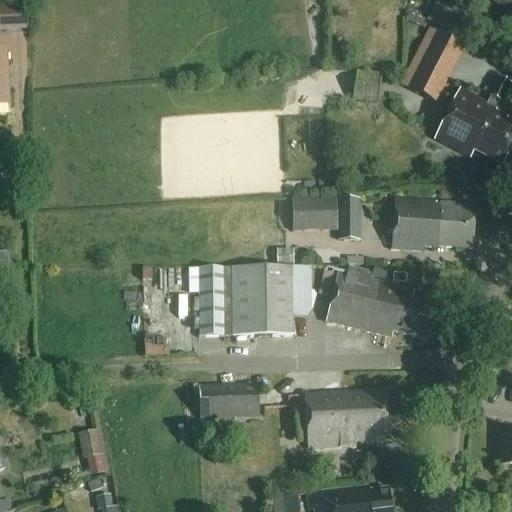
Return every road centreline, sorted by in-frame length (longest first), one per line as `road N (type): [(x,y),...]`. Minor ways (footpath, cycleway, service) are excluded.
road 1 (tertiary): [(443,511),(462,360),(511,248)]
road 2 (unclassified): [(0,171),(18,149),(16,51)]
